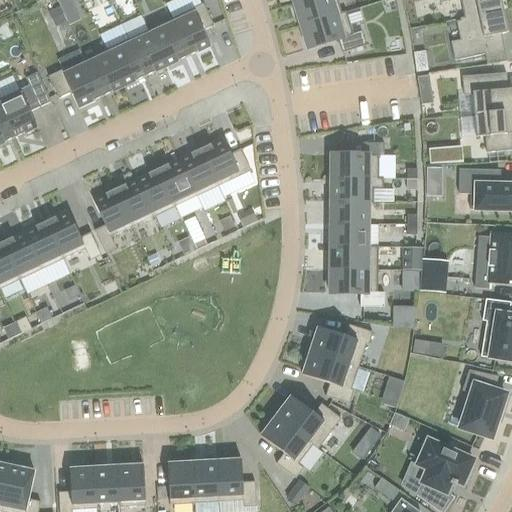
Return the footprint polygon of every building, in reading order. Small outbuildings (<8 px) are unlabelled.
[(70,0),(57,0),(69,26),(80,20),(70,0)] [(346,13),(341,14),(337,0),(311,0),(293,6),(300,27),(346,13)] [(437,0),(439,5),(460,0),(464,19),(459,20),(459,21),(503,12),(500,0),(437,0)] [(170,20),(187,58),(198,53),(197,53),(209,48),(201,32),(212,27),(202,5),(170,20)] [(60,12),(50,16),(57,30),(66,26),(60,12)] [(460,41),(450,43),(454,62),(485,55),(487,65),(506,62),(504,51),(500,35),(508,34),(503,12),(459,21),(460,22),(456,23),(460,41)] [(300,27),(307,50),(338,41),(342,53),(366,46),(361,32),(353,35),(346,13),(300,27)] [(150,34),(166,68),(177,62),(177,63),(187,58),(170,20),(148,30),(150,34)] [(129,44),(145,78),(155,73),(166,68),(150,34),(129,44)] [(127,41),(106,51),(123,88),(135,82),(135,83),(145,78),(129,44),(127,41)] [(84,61),(102,98),(112,93),(123,88),(106,51),(84,61)] [(425,52),(413,54),(416,73),(428,71),(425,52)] [(48,78),(58,100),(71,94),(78,109),(92,102),(92,103),(102,98),(84,61),(48,78)] [(474,116),(511,112),(511,90),(507,91),(506,74),(461,78),(463,97),(472,96),(474,116)] [(421,106),(433,104),(429,77),(417,78),(421,106)] [(0,109),(14,139),(24,135),(24,134),(36,129),(29,113),(40,108),(30,87),(0,100),(0,109)] [(0,145),(4,144),(14,139),(0,109),(0,145)] [(511,135),(511,112),(474,116),(475,138),(485,138),(486,154),(511,151),(511,147),(511,135)] [(200,150),(218,188),(240,177),(242,181),(254,176),(242,149),(230,155),(222,140),(210,146),(200,150)] [(460,148),(443,148),(444,164),(461,163),(460,148)] [(179,161),(196,198),(218,188),(200,150),(190,155),(179,161)] [(383,180),(383,179),(378,179),(378,156),(330,156),(330,180),(383,180)] [(157,170),(175,208),(196,198),(179,161),(168,166),(157,170)] [(437,167),(424,168),(425,184),(438,183),(437,167)] [(457,170),(458,195),(470,194),(471,210),(511,207),(511,181),(487,183),(486,169),(457,170)] [(136,181),(154,218),(175,208),(157,170),(147,175),(147,176),(136,181)] [(407,180),(416,180),(416,170),(407,170),(407,180)] [(373,203),(373,190),(383,190),(383,180),(330,180),(330,203),(373,203)] [(115,191),(132,228),(154,218),(136,181),(125,186),(115,191)] [(94,232),(105,254),(115,249),(110,238),(132,228),(115,191),(105,195),(105,196),(93,201),(105,227),(94,232)] [(368,226),(368,204),(373,204),(373,203),(330,203),(330,225),(368,226)] [(45,223),(62,260),(85,250),(90,261),(101,256),(90,234),(80,239),(67,213),(55,219),(55,218),(45,223)] [(230,216),(219,221),(224,232),(235,227),(230,216)] [(417,216),(407,216),(407,226),(417,226),(417,216)] [(24,234),(41,270),(62,260),(45,223),(35,228),(24,234)] [(378,249),(378,248),(368,248),(368,226),(330,225),(329,248),(378,249)] [(417,226),(407,226),(407,236),(416,236),(417,226)] [(2,243),(20,280),(41,270),(24,234),(13,239),(12,239),(2,243)] [(489,252),(487,276),(475,275),(474,289),(488,290),(489,284),(511,286),(511,235),(490,234),(490,239),(478,238),(477,251),(489,252)] [(187,239),(176,244),(183,257),(193,252),(187,239)] [(0,289),(20,280),(2,243),(0,244),(0,289)] [(377,271),(378,249),(329,248),(329,271),(377,271)] [(155,255),(148,258),(152,267),(160,264),(155,255)] [(402,259),(402,270),(422,270),(422,260),(402,259)] [(329,271),(329,295),(360,295),(360,308),(384,308),(384,294),(377,294),(377,271),(329,271)] [(444,294),(446,278),(421,276),(420,292),(444,294)] [(75,286),(64,291),(69,301),(80,296),(75,286)] [(510,306),(485,302),(482,323),(486,324),(480,359),(511,363),(511,316),(508,316),(510,306)] [(393,328),(413,331),(416,309),(393,308),(393,328)] [(48,309),(37,314),(42,325),(53,319),(48,309)] [(26,318),(15,324),(20,335),(31,330),(26,318)] [(15,324),(3,329),(9,340),(20,335),(15,324)] [(358,369),(366,345),(368,346),(372,334),(349,326),(345,338),(317,329),(309,353),(358,369)] [(413,342),(411,354),(425,356),(427,344),(413,342)] [(309,353),(302,376),(329,385),(325,398),(348,405),(353,391),(351,391),(358,369),(309,353)] [(465,430),(496,440),(509,397),(498,393),(502,380),(473,373),(466,394),(475,397),(465,430)] [(390,380),(386,393),(397,396),(401,384),(390,380)] [(318,450),(341,420),(321,405),(314,415),(290,397),(275,417),(318,450)] [(393,414),(388,426),(403,433),(408,421),(393,414)] [(275,417),(260,437),(283,455),(276,465),(296,479),(303,469),(298,465),(312,446),(318,450),(275,417)] [(370,428),(364,436),(375,444),(381,436),(370,428)] [(422,486),(414,497),(434,511),(443,511),(452,499),(445,494),(449,485),(454,487),(455,484),(460,486),(461,484),(464,486),(470,471),(467,470),(471,462),(426,442),(415,467),(425,471),(419,485),(422,486)] [(218,503),(243,502),(243,509),(256,508),(254,483),(242,484),(241,461),(216,462),(218,503)] [(194,505),(218,503),(216,462),(192,463),(194,505)] [(194,505),(192,463),(167,465),(169,506),(194,505)] [(0,511),(10,467),(0,464),(0,511)] [(120,509),(145,507),(143,466),(118,467),(120,509)] [(10,467),(0,511),(38,511),(40,504),(28,501),(34,472),(10,467)] [(96,510),(97,510),(97,505),(119,504),(119,509),(120,509),(118,467),(94,469),(96,510)] [(96,510),(94,469),(69,470),(70,493),(58,494),(59,511),(71,511),(72,511),(96,510)] [(300,480),(285,499),(297,508),(311,489),(300,480)] [(380,480),(373,489),(391,502),(398,492),(380,480)] [(165,489),(156,489),(156,502),(166,501),(165,489)] [(417,511),(400,500),(391,511),(417,511)]
